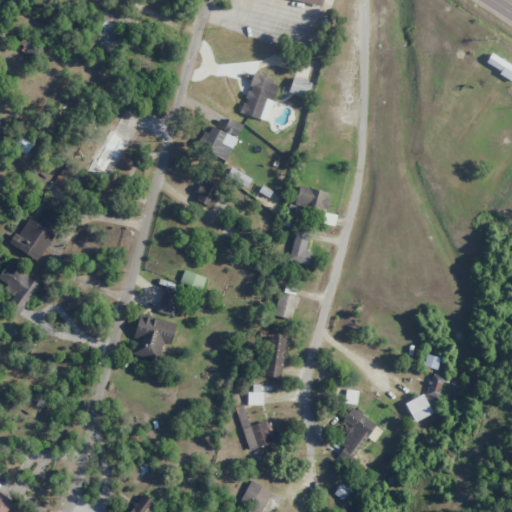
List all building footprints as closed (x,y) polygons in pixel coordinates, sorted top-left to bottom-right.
[(511,79),(511,65),(491,53),(485,63),(511,79)] [(273,101),(279,82),(253,74),(241,113),(260,119),(266,99),(273,101)] [(288,93),(307,98),(311,82),(292,77),(288,93)] [(135,128),(115,118),(89,172),(109,182),(135,128)] [(242,124),(229,119),(223,131),(208,125),(198,149),(226,161),(233,145),(226,142),(229,133),(237,137),(242,124)] [(250,176),(230,169),(227,177),(247,184),(250,176)] [(195,201),(210,207),(219,186),(203,180),(195,201)] [(330,193),(299,185),(295,203),(326,211),(330,193)] [(62,216),(47,208),(38,224),(53,232),(62,216)] [(53,232),(27,219),(20,234),(14,232),(7,245),(40,260),(53,232)] [(311,252),(305,251),(309,231),(295,229),(289,261),(308,265),(311,252)] [(39,284),(7,262),(0,273),(0,280),(15,291),(6,305),(19,314),(39,284)] [(205,277),(183,270),(179,283),(201,290),(205,277)] [(158,311),(173,316),(180,292),(165,288),(158,311)] [(294,318),(296,296),(277,294),(275,316),(294,318)] [(176,323),(139,315),(131,354),(159,360),(163,343),(171,344),(176,323)] [(285,337),(267,337),(265,377),(283,378),(285,337)] [(438,398),(443,376),(432,374),(426,395),(438,398)] [(262,404),(262,384),(249,385),(249,405),(262,404)] [(355,391),(346,391),(347,402),(355,402),(355,391)] [(414,422),(432,413),(423,394),(405,403),(414,422)] [(248,425),(244,405),(237,407),(247,448),(275,442),(270,420),(248,425)] [(349,463),(376,424),(352,407),(343,420),(355,428),(337,454),(349,463)] [(243,511),(261,511),(270,489),(248,481),(238,510),(243,511)] [(343,500),(350,490),(340,483),(333,493),(343,500)] [(0,492),(0,511),(5,511),(13,501),(0,492)] [(155,502),(141,493),(129,511),(124,511),(123,511),(152,511),(149,510),(155,502)]
